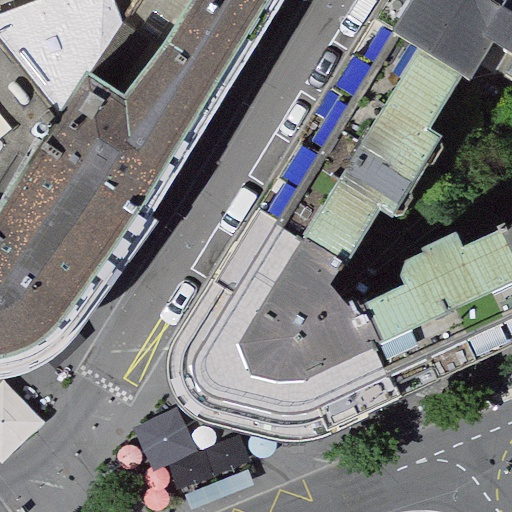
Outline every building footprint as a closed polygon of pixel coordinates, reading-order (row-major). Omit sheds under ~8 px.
[(0,373),(2,374),(24,371),(44,363),(65,350),(78,337),(190,154),(269,26),(281,0),(202,0),(181,35),(126,106),(88,82),(0,219),(0,373)] [(401,40),(486,90),(511,104),(511,0),(408,0),(388,36),(401,40)] [(486,90),(401,40),(381,74),(368,67),(343,107),(354,113),(324,163),(314,157),(289,198),(300,205),(281,236),(364,286),(401,222),(418,232),(467,150),(455,143),(486,90)] [(379,325),(364,286),(281,236),(268,227),(181,364),(177,379),(177,396),(181,412),(191,427),(203,439),(225,447),(277,458),(304,458),(333,449),(413,409),(379,325)] [(511,360),(511,253),(491,262),(481,247),(426,272),(420,287),(428,302),(379,325),(413,409),(511,360)] [(249,471),(187,495),(192,509),(255,486),(249,471)]
